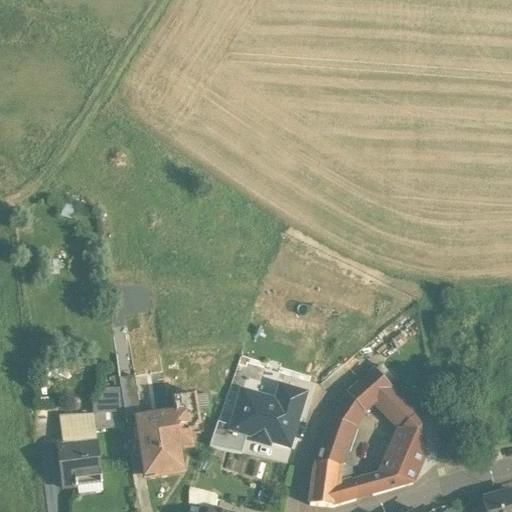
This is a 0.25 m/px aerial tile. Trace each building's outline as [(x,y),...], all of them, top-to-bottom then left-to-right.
[(132,366),(116,368),(120,391),(135,388),(132,366)] [(415,416),(399,400),(404,396),(377,370),(348,396),(340,408),(359,416),(362,411),(363,413),(373,403),(399,430),(379,476),(368,480),(371,497),(411,485),(437,425),(415,416)] [(247,437),(289,449),(304,396),(280,389),(276,403),(242,393),(232,428),(230,432),(247,437)] [(141,422),(136,391),(120,393),(125,425),(137,424),(137,422),(141,422)] [(206,396),(194,398),(196,413),(208,411),(206,396)] [(141,422),(137,422),(137,424),(138,432),(140,443),(145,478),(180,472),(177,453),(180,449),(189,447),(188,440),(192,434),(199,433),(196,413),(194,398),(194,397),(171,400),(174,417),(141,422)] [(359,416),(340,408),(331,420),(351,426),(359,416)] [(122,415),(92,418),(94,434),(123,431),(122,415)] [(56,422),(59,448),(70,447),(70,449),(95,446),(94,434),(92,418),(56,422)] [(352,484),(333,487),(335,468),(351,426),(331,420),(313,472),(309,507),(331,509),(356,501),(352,484)] [(232,428),(217,424),(210,448),(241,455),(247,437),(230,432),(232,428)] [(56,448),(60,492),(99,488),(95,446),(70,449),(70,447),(59,448),(56,448)] [(368,480),(352,484),(356,501),(371,497),(368,480)] [(511,511),(511,494),(511,493),(510,493),(507,490),(497,493),(496,497),(482,501),(484,506),(485,511),(511,511)] [(208,510),(214,511),(217,499),(189,493),(188,506),(208,510)]
